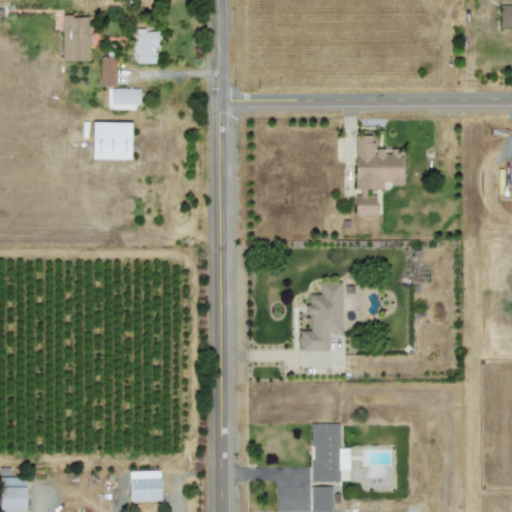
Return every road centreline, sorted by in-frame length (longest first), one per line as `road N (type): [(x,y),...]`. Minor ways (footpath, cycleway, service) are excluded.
road 1 (residential): [(219,0),(222,511)]
road 2 (residential): [(220,99),(511,97)]
